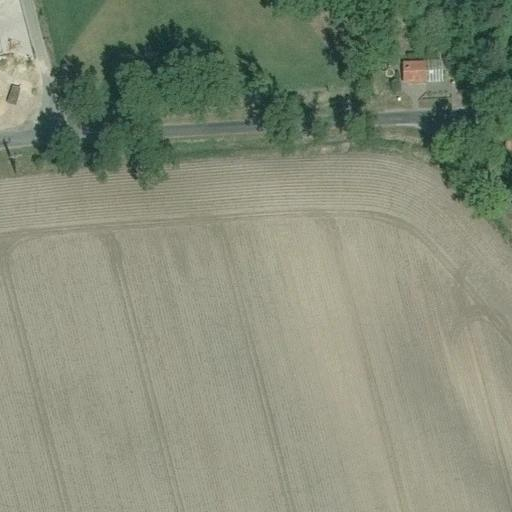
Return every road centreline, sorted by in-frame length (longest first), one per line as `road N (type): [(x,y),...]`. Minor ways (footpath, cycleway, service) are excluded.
road 1 (unclassified): [(459,120),(56,134)]
road 2 (unclassified): [(56,134),(27,0)]
